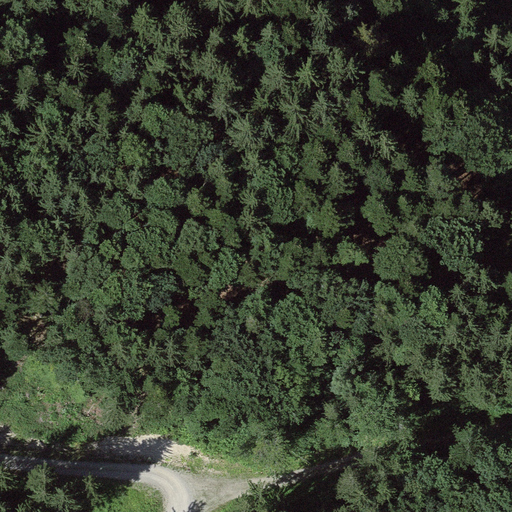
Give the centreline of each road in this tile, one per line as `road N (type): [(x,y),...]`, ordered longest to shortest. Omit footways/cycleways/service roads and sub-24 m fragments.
road 1 (track): [(197,505),(511,430)]
road 2 (track): [(0,453),(175,481),(197,505),(193,511)]
